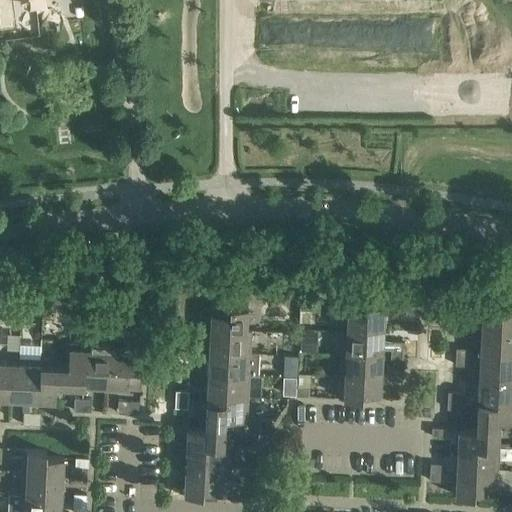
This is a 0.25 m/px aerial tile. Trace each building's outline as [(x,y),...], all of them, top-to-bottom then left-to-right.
[(110,271),(109,282),(118,282),(118,271),(110,271)] [(136,304),(131,291),(121,294),(126,308),(136,304)] [(406,301),(406,305),(419,306),(419,301),(420,296),(407,295),(406,301)] [(246,330),(247,328),(248,306),(230,305),(230,299),(211,298),(210,333),(229,334),(229,329),(246,330)] [(347,324),(384,326),(385,303),(366,302),(365,308),(348,308),(347,324)] [(0,304),(0,316),(20,318),(21,306),(0,304)] [(162,304),(161,317),(174,317),(175,305),(162,304)] [(418,314),(419,306),(406,305),(405,313),(418,314)] [(482,312),(480,335),(511,336),(511,307),(500,306),(499,313),(482,312)] [(458,319),(458,310),(445,310),(445,319),(458,319)] [(384,326),(347,324),(347,329),(341,328),(341,346),(382,348),(384,326)] [(210,333),(208,355),(228,356),(228,350),(250,351),(250,337),(251,329),(247,328),(246,330),(229,329),(229,334),(210,333)] [(302,331),(301,350),(317,351),(318,331),(302,331)] [(511,336),(480,335),(479,358),(511,359),(511,336)] [(178,345),(191,346),(191,338),(178,337),(178,345)] [(391,340),(391,348),(404,349),(404,340),(391,340)] [(62,382),(84,383),(85,364),(91,365),(92,342),(70,341),(69,363),(63,363),(62,382)] [(84,383),(105,384),(106,365),(113,366),(114,348),(114,343),(92,342),(91,365),(85,364),(84,383)] [(178,345),(178,353),(190,354),(191,346),(178,345)] [(381,370),(382,348),(341,346),(340,368),(381,370)] [(456,347),(456,355),(469,356),(469,347),(456,347)] [(106,365),(105,384),(140,386),(141,367),(135,367),(136,349),(114,348),(113,366),(106,365)] [(404,357),(404,349),(391,348),(391,357),(404,357)] [(228,356),(208,355),(207,377),(227,378),(227,371),(249,373),(258,374),(259,351),(250,351),(228,350),(228,356)] [(190,354),(178,353),(177,362),(186,363),(190,363),(190,354)] [(10,398),(33,399),(34,380),(38,380),(40,356),(17,355),(17,361),(17,379),(12,379),(10,398)] [(469,356),(456,355),(455,364),(468,364),(469,356)] [(62,382),(63,363),(63,357),(40,356),(38,380),(34,380),(33,399),(55,400),(56,382),(62,382)] [(511,359),(479,358),(478,382),(511,383),(511,359)] [(298,371),(298,359),(287,359),(287,371),(298,371)] [(0,397),(10,398),(12,379),(17,379),(17,361),(0,360),(0,397)] [(380,393),(381,370),(340,368),(338,397),(362,398),(363,392),(380,393)] [(207,377),(206,399),(225,399),(226,393),(248,395),(249,373),(227,371),(227,378),(207,377)] [(511,383),(478,382),(477,405),(511,406),(511,383)] [(309,395),(309,385),(296,385),(296,394),(309,395)] [(176,389),(175,398),(188,398),(189,390),(176,389)] [(448,390),(448,399),(460,400),(461,391),(448,390)] [(225,399),(206,399),(205,420),(224,422),(224,416),(247,417),(248,395),(226,393),(225,399)] [(74,410),(82,410),(83,397),(74,397),(74,410)] [(92,397),(83,397),(82,410),(91,410),(92,397)] [(188,398),(175,398),(175,406),(188,407),(188,398)] [(126,412),(127,399),(118,399),(118,412),(126,412)] [(460,400),(448,399),(447,408),(460,408),(460,400)] [(511,406),(477,405),(476,428),(501,429),(501,422),(496,422),(496,417),(511,418),(511,406)] [(32,424),(32,411),(24,410),(23,423),(32,424)] [(41,411),(32,411),(32,424),(40,424),(41,411)] [(187,426),(186,448),(205,449),(205,443),(228,444),(229,422),(224,422),(205,420),(205,427),(187,426)] [(432,426),(432,435),(445,435),(445,427),(432,426)] [(457,450),(500,452),(501,429),(476,428),(458,427),(457,450)] [(257,437),(256,446),(269,446),(270,438),(257,437)] [(205,449),(186,448),(185,471),(204,472),(204,464),(227,465),(228,444),(205,443),(205,449)] [(269,455),(269,446),(256,446),(256,454),(269,455)] [(23,447),(22,470),(44,471),(44,477),(63,478),(64,456),(46,455),(46,449),(23,447)] [(457,450),(456,472),(493,474),(493,467),(499,468),(500,452),(457,450)] [(88,466),(88,457),(76,456),(75,465),(88,466)] [(430,462),(430,471),(443,471),(443,463),(430,462)] [(204,472),(185,471),(184,493),(239,496),(239,481),(226,481),(227,465),(204,464),(204,472)] [(62,500),(63,478),(44,477),(44,471),(22,470),(21,492),(43,493),(43,498),(62,500)] [(442,480),(443,471),(430,471),(429,479),(442,480)] [(493,474),(456,472),(455,495),(474,495),(474,490),(492,490),(493,474)] [(267,497),(267,482),(254,482),(254,496),(267,497)] [(7,511),(61,511),(62,500),(43,498),(43,493),(21,492),(21,493),(7,493),(7,511)] [(74,492),(73,501),(86,502),(87,493),(74,492)] [(86,510),(86,502),(73,501),(73,510),(86,510)]
